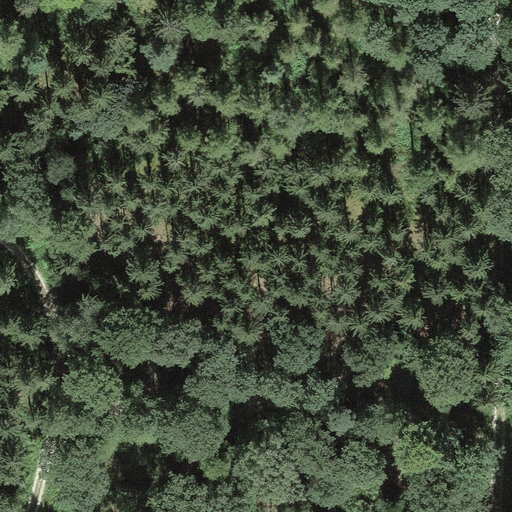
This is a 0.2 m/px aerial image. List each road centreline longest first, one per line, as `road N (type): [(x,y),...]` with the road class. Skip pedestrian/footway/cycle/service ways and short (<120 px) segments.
road 1 (track): [(0,235),(39,294),(57,422),(34,511)]
road 2 (track): [(511,219),(506,0)]
